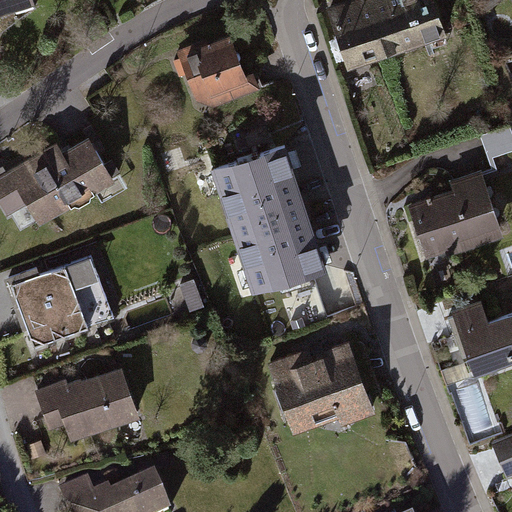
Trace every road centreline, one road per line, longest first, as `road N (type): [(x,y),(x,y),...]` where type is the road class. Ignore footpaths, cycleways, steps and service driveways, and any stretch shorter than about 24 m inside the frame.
road 1 (residential): [(467,511),(380,287),(291,27),(289,0)]
road 2 (residential): [(197,0),(0,125)]
